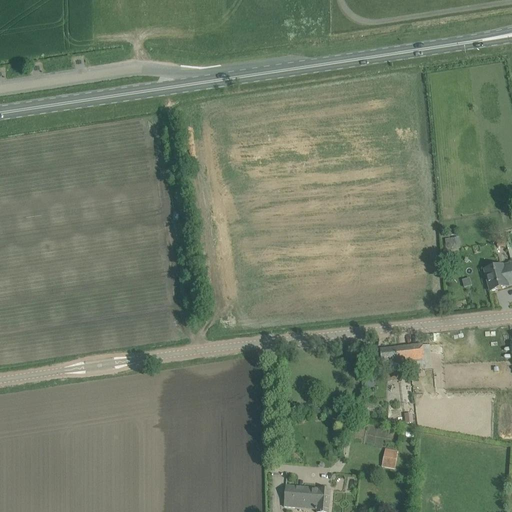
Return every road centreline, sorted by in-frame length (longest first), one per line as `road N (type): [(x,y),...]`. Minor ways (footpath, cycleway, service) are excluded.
road 1 (unclassified): [(0,380),(511,316)]
road 2 (primary): [(0,113),(484,39)]
road 3 (track): [(201,350),(166,88)]
